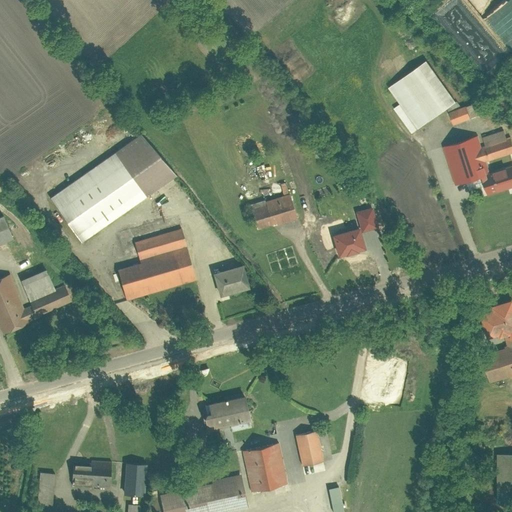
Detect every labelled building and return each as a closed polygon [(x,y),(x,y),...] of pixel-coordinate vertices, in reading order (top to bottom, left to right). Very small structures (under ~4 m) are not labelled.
[(391,86),(422,128),(462,99),(432,57),(391,86)] [(452,111),(457,124),(476,117),(472,104),(452,111)] [(53,197),(86,240),(173,174),(140,132),(53,197)] [(486,176),(494,174),(490,161),(485,144),(482,135),(445,145),(457,185),(486,176)] [(511,136),(485,144),(490,161),(511,154),(511,136)] [(486,176),(491,194),(511,188),(511,177),(510,170),(494,174),(486,176)] [(253,204),(260,228),(300,217),(293,192),(253,204)] [(0,245),(17,238),(7,215),(0,217),(0,245)] [(332,236),(338,258),(365,250),(359,228),(332,236)] [(141,261),(187,248),(181,229),(136,242),(141,261)] [(129,298),(196,280),(187,248),(141,261),(121,267),(129,298)] [(217,272),(223,296),(254,287),(248,264),(217,272)] [(24,279),(32,298),(58,287),(50,268),(24,279)] [(0,277),(0,319),(6,332),(40,317),(34,304),(27,307),(12,273),(0,277)] [(34,304),(40,317),(75,302),(67,283),(58,287),(32,298),(34,304)] [(511,304),(511,299),(490,305),(491,310),(478,314),(485,338),(497,334),(498,337),(503,335),(509,333),(508,331),(511,330),(511,304)] [(511,330),(508,331),(509,333),(503,335),(506,344),(503,345),(503,347),(481,354),(489,381),(511,374),(511,330)] [(215,424),(251,418),(247,395),(211,402),(215,424)] [(511,399),(485,397),(484,411),(511,414),(511,399)] [(317,429),(295,433),(301,466),(323,462),(317,429)] [(279,442),(243,450),(253,492),(289,484),(279,442)] [(511,504),(511,453),(497,454),(497,504),(511,504)] [(112,477),(113,460),(77,458),(76,482),(112,483),(112,477)] [(127,478),(127,460),(113,460),(112,477),(127,478)] [(126,493),(150,494),(151,461),(127,460),(127,478),(126,493)] [(37,503),(52,504),(55,473),(40,471),(37,503)] [(161,495),(165,511),(223,511),(248,507),(241,477),(161,495)] [(343,511),(342,486),(331,487),(332,511),(343,511)] [(140,511),(141,504),(129,503),(127,511),(140,511)]
